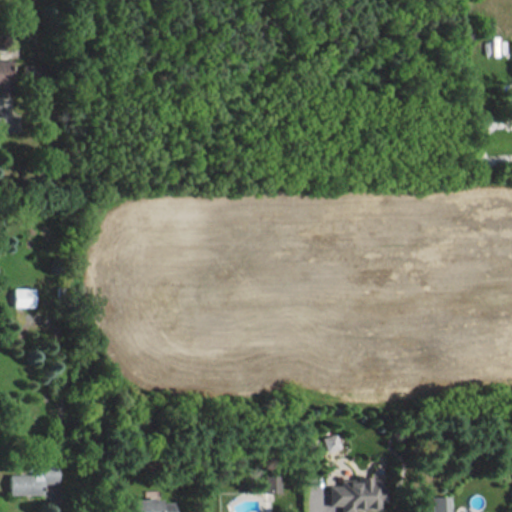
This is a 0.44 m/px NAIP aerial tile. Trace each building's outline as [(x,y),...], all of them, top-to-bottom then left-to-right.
[(0,93),(10,93),(8,59),(0,59),(0,93)] [(12,287),(11,306),(32,306),(32,287),(12,287)] [(321,436),(324,451),(338,447),(335,433),(321,436)] [(7,493),(42,494),(42,482),(57,482),(57,464),(31,463),(31,473),(7,473),(7,493)] [(262,474),(263,492),(278,491),(278,474),(262,474)] [(326,484),(327,505),(338,504),(338,511),(379,510),(379,501),(384,500),(383,477),(337,478),(337,484),(326,484)] [(447,511),(447,495),(429,496),(429,511),(447,511)] [(129,498),(129,511),(172,511),(172,501),(160,501),(160,497),(129,498)]
